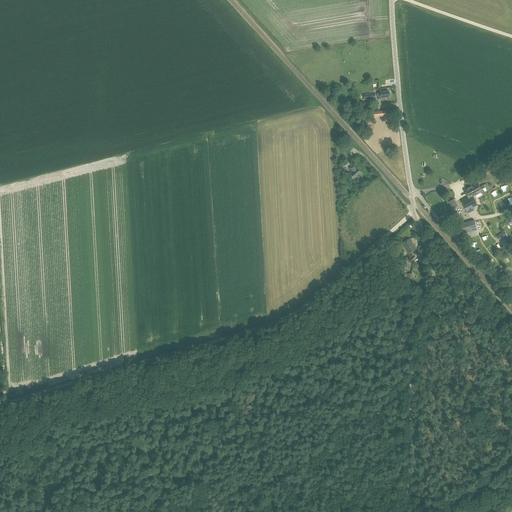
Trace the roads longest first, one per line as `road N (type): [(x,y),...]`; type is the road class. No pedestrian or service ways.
road 1 (unclassified): [(399,511),(414,461),(413,364),(435,290),(408,178),(391,0)]
road 2 (track): [(414,211),(288,318),(0,403)]
road 3 (unclassified): [(406,511),(468,492),(511,455)]
